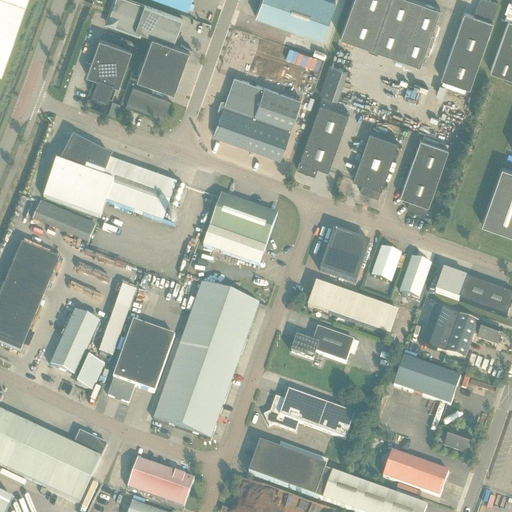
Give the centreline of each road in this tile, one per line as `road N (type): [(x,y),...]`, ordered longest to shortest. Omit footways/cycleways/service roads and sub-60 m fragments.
road 1 (unclassified): [(221,470),(314,203)]
road 2 (unclassified): [(221,470),(0,375)]
road 3 (unclassified): [(511,271),(314,203)]
road 4 (unclassified): [(178,154),(24,99)]
road 5 (unclassified): [(178,154),(231,0)]
road 6 (unclassified): [(314,203),(178,154)]
road 7 (unclassified): [(466,511),(511,382)]
